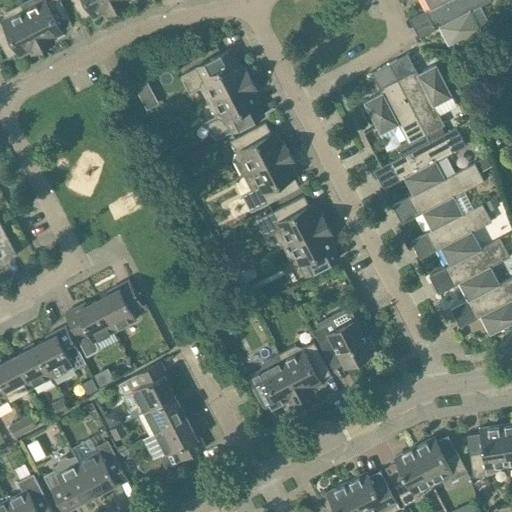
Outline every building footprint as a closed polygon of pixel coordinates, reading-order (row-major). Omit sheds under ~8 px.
[(54,39),(59,36),(64,34),(62,31),(73,25),(59,0),(30,0),(21,5),(44,48),(55,42),(54,39)] [(72,0),(83,20),(93,15),(95,18),(105,13),(107,16),(118,10),(112,0),(72,0)] [(129,4),(128,1),(129,0),(112,0),(118,10),(129,4)] [(425,0),(430,9),(431,10),(450,0),(425,0)] [(430,9),(426,11),(430,19),(435,29),(439,27),(448,46),(480,30),(471,11),(482,5),(490,1),(488,0),(450,0),(431,10),(430,9)] [(21,56),(26,53),(31,51),(33,54),(44,48),(21,5),(5,13),(3,21),(0,22),(0,41),(9,58),(20,53),(21,56)] [(420,14),(410,19),(410,20),(414,27),(424,22),(420,14)] [(511,50),(511,25),(499,31),(507,52),(511,50)] [(185,79),(184,80),(190,93),(202,88),(210,103),(253,81),(246,69),(243,70),(238,60),(235,62),(230,51),(198,68),(183,75),(185,79)] [(396,60),(389,64),(395,75),(402,71),(396,60)] [(383,67),(382,68),(388,78),(395,75),(389,64),(383,67)] [(417,71),(398,80),(428,135),(431,142),(447,134),(443,127),(445,126),(440,116),(439,113),(435,107),(454,97),(437,65),(419,75),(417,72),(417,71)] [(149,79),(137,86),(148,107),(160,101),(149,79)] [(383,94),(364,103),(381,135),(399,126),(406,138),(406,139),(407,141),(396,146),(402,157),(431,142),(428,135),(398,80),(380,89),(381,91),(383,94)] [(258,91),(253,81),(210,103),(217,117),(206,122),(213,136),(215,136),(217,140),(263,116),(257,105),(260,103),(255,93),(258,91)] [(242,177),(246,175),(290,152),(284,141),(281,143),(276,133),(272,134),(266,122),(231,141),(237,153),(231,156),(242,177)] [(392,162),(391,162),(401,181),(401,180),(405,178),(414,195),(414,197),(446,179),(436,161),(466,145),(457,128),(447,134),(431,142),(402,157),(392,162)] [(169,153),(179,161),(187,151),(177,143),(169,153)] [(296,164),(290,152),(246,175),(255,193),(246,198),(254,212),(300,187),(295,177),(298,175),(293,165),(296,164)] [(181,177),(195,177),(195,163),(181,163),(181,177)] [(410,197),(409,198),(419,216),(420,215),(423,213),(432,230),(432,231),(464,215),(464,214),(455,197),(467,191),(485,181),(480,172),(475,163),(446,179),(414,197),(414,195),(410,197)] [(387,165),(376,170),(380,178),(390,172),(387,165)] [(275,229),(284,247),(328,224),(322,213),(318,215),(313,205),(310,207),(305,196),(259,220),(266,234),(275,229)] [(405,200),(394,206),(398,213),(408,208),(405,200)] [(429,232),(428,233),(437,251),(438,250),(441,248),(450,266),(483,250),(482,249),(473,232),(492,222),(488,213),(487,212),(483,204),(476,208),(464,214),(464,215),(432,231),(432,230),(429,232)] [(0,264),(18,255),(0,220),(0,264)] [(328,224),(284,247),(293,264),(301,266),(306,276),(338,260),(332,249),(336,247),(330,237),(334,236),(328,224)] [(423,235),(412,241),(416,248),(427,243),(423,235)] [(447,267),(446,268),(455,286),(457,285),(459,284),(468,301),(469,302),(501,285),(500,284),(491,267),(501,262),(511,257),(507,250),(501,239),(482,249),(483,250),(450,266),(447,267)] [(441,270),(430,276),(434,283),(445,278),(441,270)] [(468,301),(477,319),(481,317),(491,335),(511,323),(511,277),(510,279),(500,284),(501,285),(469,302),(468,301)] [(112,293),(99,300),(116,331),(138,319),(133,310),(143,305),(139,296),(130,279),(119,285),(121,288),(112,293)] [(253,308),(268,300),(262,289),(247,297),(253,308)] [(76,307),(65,313),(66,314),(79,338),(88,357),(98,352),(99,347),(96,341),(115,331),(116,331),(99,300),(87,306),(78,311),(76,307)] [(462,304),(451,309),(455,317),(466,311),(462,304)] [(320,327),(314,331),(326,353),(336,348),(346,367),(360,359),(362,363),(379,354),(370,337),(367,338),(357,319),(349,306),(318,323),(320,327)] [(49,339),(37,346),(53,377),(73,366),(75,370),(87,364),(67,325),(55,331),(57,335),(49,339)] [(312,388),(322,383),(321,380),(331,374),(315,343),(304,348),(302,343),(280,354),(303,397),(314,391),(312,388)] [(15,357),(31,388),(53,377),(37,346),(15,357)] [(278,402),(280,405),(290,400),(291,403),(303,397),(280,354),(259,365),(261,370),(251,376),(268,408),(278,402)] [(0,364),(0,379),(10,399),(31,388),(15,357),(0,364)] [(145,412),(176,395),(165,374),(168,373),(162,362),(119,384),(124,394),(136,394),(145,412)] [(0,404),(10,399),(0,379),(0,404)] [(145,412),(156,433),(187,417),(176,395),(145,412)] [(63,397),(52,403),(59,416),(70,411),(63,397)] [(27,432),(38,427),(32,414),(21,420),(27,432)] [(187,417),(156,433),(167,454),(160,457),(166,469),(207,448),(201,437),(198,438),(187,417)] [(16,438),(27,432),(21,420),(10,425),(16,438)] [(509,467),(511,466),(511,423),(502,425),(509,467)] [(123,424),(111,430),(116,441),(129,435),(123,424)] [(494,474),(497,469),(509,467),(502,425),(480,429),(483,452),(471,454),(474,477),(494,474)] [(415,447),(434,483),(444,478),(445,480),(451,481),(468,472),(458,452),(446,458),(435,437),(415,447)] [(99,453),(80,463),(96,494),(117,483),(118,485),(129,479),(109,440),(96,447),(99,453)] [(131,447),(120,453),(126,464),(134,460),(136,454),(131,447)] [(423,496),(425,491),(424,489),(434,483),(415,447),(395,458),(406,479),(395,484),(405,505),(423,496)] [(54,469),(44,475),(63,511),(69,511),(76,508),(74,505),(84,500),(96,494),(80,463),(76,455),(70,457),(66,456),(59,459),(58,464),(53,467),(54,469)] [(368,472),(348,482),(363,511),(392,511),(401,508),(385,478),(374,484),(368,472)] [(24,492),(7,501),(13,511),(53,511),(33,473),(18,481),(24,492)] [(363,511),(348,482),(327,493),(335,507),(326,511),(325,511),(363,511)] [(0,511),(13,511),(7,501),(0,504),(0,511)]
